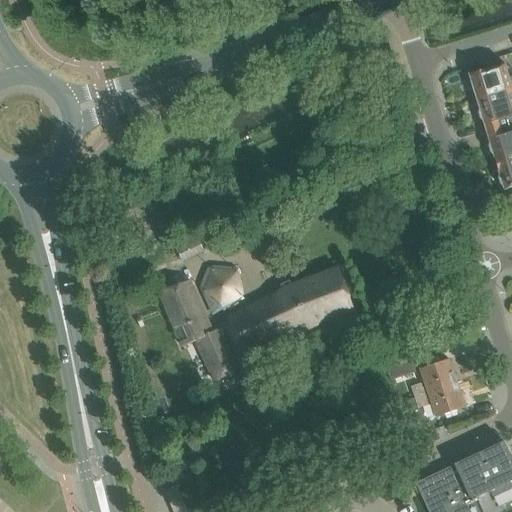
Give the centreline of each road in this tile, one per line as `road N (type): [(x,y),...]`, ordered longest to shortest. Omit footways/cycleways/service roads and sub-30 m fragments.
road 1 (residential): [(481,268),(417,59)]
road 2 (residential): [(199,72),(382,0)]
road 3 (residential): [(199,72),(65,98)]
road 4 (residential): [(73,123),(199,72)]
road 5 (secondary): [(81,405),(57,286)]
